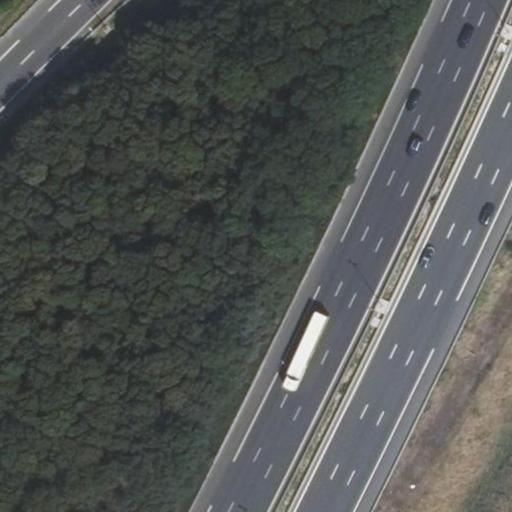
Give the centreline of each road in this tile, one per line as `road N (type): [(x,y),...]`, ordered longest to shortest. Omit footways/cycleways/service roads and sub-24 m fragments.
road 1 (motorway): [(477,0),(240,511)]
road 2 (motorway): [(328,511),(511,125)]
